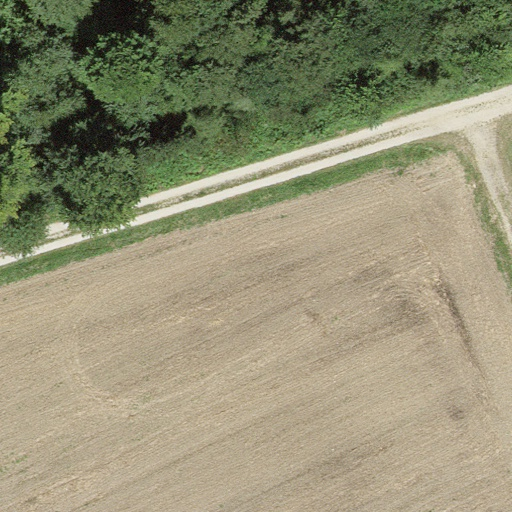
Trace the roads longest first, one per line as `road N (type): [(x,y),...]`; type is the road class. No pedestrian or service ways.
road 1 (track): [(0,251),(511,101)]
road 2 (track): [(459,114),(511,243)]
